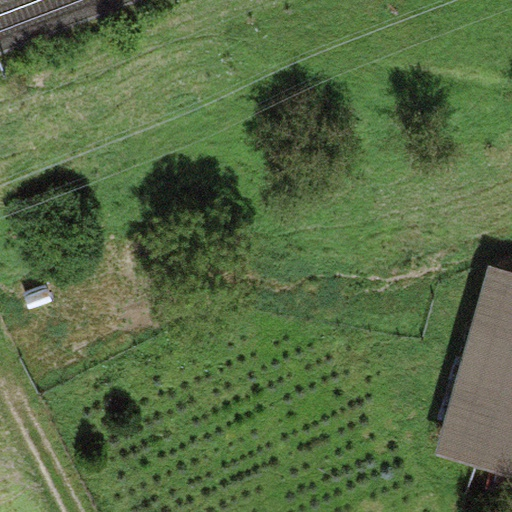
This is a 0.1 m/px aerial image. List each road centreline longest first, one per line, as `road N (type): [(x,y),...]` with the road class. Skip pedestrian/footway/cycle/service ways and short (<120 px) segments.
road 1 (track): [(223,243),(0,328)]
road 2 (track): [(0,368),(71,511)]
